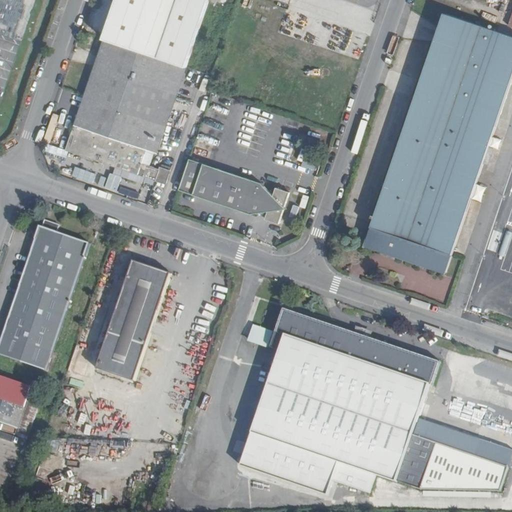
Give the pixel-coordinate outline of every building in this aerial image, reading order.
[(116,0),(104,38),(186,67),(209,0),(116,0)] [(447,276),(511,81),(511,36),(445,13),(365,248),(447,276)] [(156,155),(186,67),(104,38),(66,149),(137,174),(140,164),(145,150),(156,155)] [(280,224),(290,191),(276,186),(274,192),(264,183),(189,157),(179,190),(251,215),(267,213),(266,220),(280,224)] [(159,170),(140,164),(137,174),(155,180),(159,170)] [(160,165),(159,170),(155,180),(165,184),(170,168),(160,165)] [(3,335),(52,352),(90,244),(41,227),(3,335)] [(135,382),(172,276),(134,263),(97,370),(135,382)] [(441,364),(284,311),(273,350),(281,353),(253,435),(420,491),(504,492),(511,468),(416,437),(441,364)] [(0,353),(46,371),(52,352),(3,335),(0,344),(0,353)] [(0,422),(17,428),(29,386),(0,376),(0,422)] [(28,440),(46,389),(37,388),(20,437),(28,440)]
